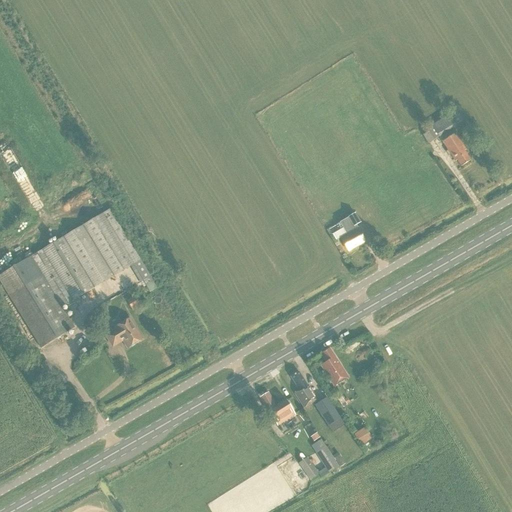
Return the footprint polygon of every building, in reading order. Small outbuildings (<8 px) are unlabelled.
[(457,111),(433,126),(431,123),(420,130),(428,143),(439,136),(456,126),(455,125),(462,120),(457,111)] [(447,156),(451,161),(448,163),(453,171),(455,169),(460,178),(475,169),(467,157),(471,154),(466,145),(472,142),(465,131),(451,140),(457,150),(447,156)] [(31,257),(66,314),(77,307),(73,300),(133,264),(150,292),(157,288),(109,209),(31,257)] [(355,213),(348,218),(340,222),(346,234),(340,238),(348,252),(366,242),(358,228),(356,225),(361,222),(355,213)] [(66,314),(31,257),(0,275),(0,280),(41,348),(74,328),(66,314)] [(140,305),(134,296),(127,300),(133,310),(140,305)] [(114,328),(116,330),(106,336),(113,347),(123,341),(127,348),(143,339),(130,318),(114,328)] [(322,365),(336,386),(348,378),(329,349),(322,354),(327,362),(322,365)] [(64,386),(57,377),(46,360),(37,366),(54,392),(64,386)] [(307,385),(298,372),(291,376),(301,390),(295,393),(305,408),(318,399),(308,385),(307,385)] [(278,425),(294,415),(285,401),(277,406),(268,393),(261,397),(278,425)] [(337,403),(343,398),(338,393),(332,398),(337,403)] [(340,418),(327,398),(315,406),(328,426),(340,418)] [(371,439),(364,428),(354,434),(361,445),(371,439)] [(311,437),(314,442),(320,437),(317,432),(311,437)] [(327,447),(323,442),(315,447),(318,451),(316,453),(329,474),(339,467),(335,461),(332,456),(331,454),(333,453),(329,446),(327,447)] [(341,457),(338,452),(332,456),(335,461),(341,457)] [(319,474),(307,457),(298,464),(310,481),(319,474)]
